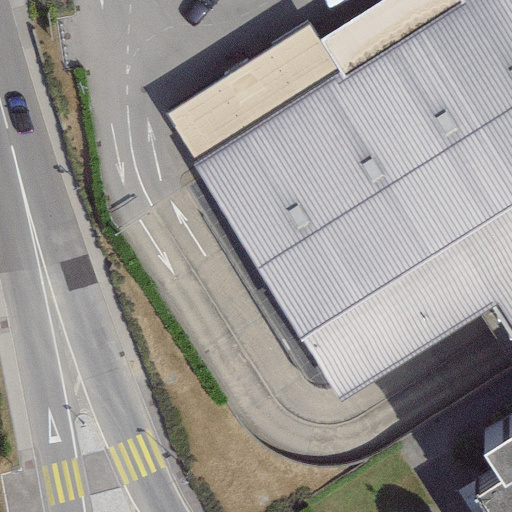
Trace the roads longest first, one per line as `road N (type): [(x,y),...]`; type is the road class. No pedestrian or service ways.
road 1 (tertiary): [(164,511),(20,203)]
road 2 (tertiary): [(20,203),(59,511)]
